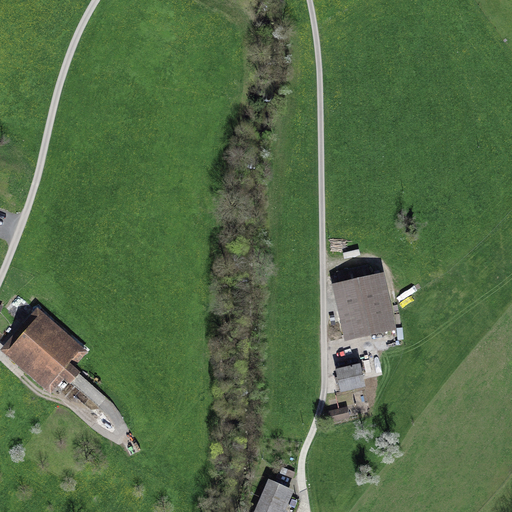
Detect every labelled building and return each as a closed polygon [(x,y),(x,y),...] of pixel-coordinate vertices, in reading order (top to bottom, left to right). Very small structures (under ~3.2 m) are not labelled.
[(368,268),(339,274),(353,337),(388,329),(381,299),(375,300),(368,268)] [(76,352),(39,320),(8,355),(46,388),(76,352)] [(365,386),(360,365),(337,371),(342,392),(365,386)] [(349,417),(347,409),(326,414),(328,422),(349,417)] [(288,490),(269,483),(256,511),(281,511),(279,511),(288,490)]
